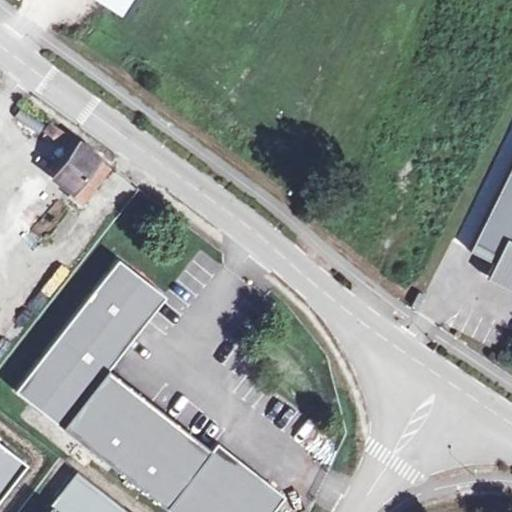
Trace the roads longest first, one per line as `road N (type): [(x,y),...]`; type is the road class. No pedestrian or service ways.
road 1 (unclassified): [(441,377),(0,50)]
road 2 (unclassified): [(441,377),(353,511)]
